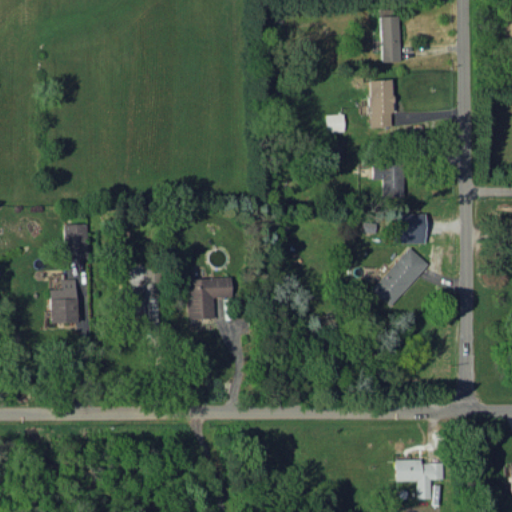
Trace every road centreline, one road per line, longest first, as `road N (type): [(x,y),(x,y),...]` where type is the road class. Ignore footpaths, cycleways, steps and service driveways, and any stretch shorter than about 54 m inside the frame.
road 1 (residential): [(0,413),(511,410)]
road 2 (residential): [(462,0),(467,411)]
